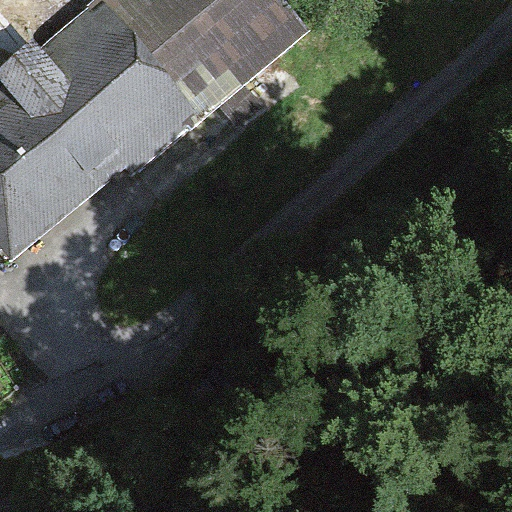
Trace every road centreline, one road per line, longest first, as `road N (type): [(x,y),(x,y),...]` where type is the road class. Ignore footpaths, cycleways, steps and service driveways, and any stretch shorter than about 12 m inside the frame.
road 1 (unclassified): [(511,21),(464,73),(110,378)]
road 2 (track): [(110,378),(0,455)]
